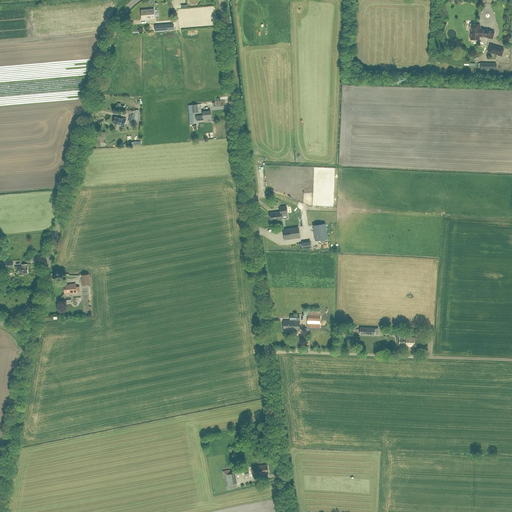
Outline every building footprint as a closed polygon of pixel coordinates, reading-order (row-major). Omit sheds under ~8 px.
[(154,18),(153,8),(141,9),(142,19),(154,18)] [(492,39),(494,32),(486,29),(479,29),(480,25),(474,24),(470,24),(470,28),(471,28),(470,39),(472,39),(472,40),(477,41),(477,39),(479,39),(479,36),(485,37),(492,39)] [(490,44),(487,52),(502,56),(504,49),(490,44)] [(192,113),(198,112),(197,104),(188,105),(189,109),(192,109),(192,113)] [(204,120),(204,119),(211,118),(210,110),(202,111),(203,115),(196,116),(196,121),(204,120)] [(126,119),(122,117),(122,119),(114,117),(113,123),(120,125),(119,126),(124,127),(126,119)] [(281,214),(287,214),(286,207),(279,207),(280,212),(269,213),(270,221),(282,220),(281,214)] [(314,228),(316,243),(328,242),(326,226),(314,228)] [(282,229),(284,240),(300,238),(299,227),(282,229)] [(21,264),(21,266),(16,266),(17,273),(19,273),(20,274),(19,275),(23,275),(23,274),(23,273),(28,273),(27,264),(21,264)] [(82,285),(90,284),(89,274),(81,275),(81,276),(82,279),(81,279),(82,285)] [(79,286),(76,287),(76,283),(69,284),(69,285),(64,285),(64,293),(72,292),(72,293),(80,292),(79,286)] [(308,315),(307,327),(319,328),(320,315),(308,315)] [(289,320),(283,320),(283,330),(299,330),(299,321),(296,320),(289,320)] [(360,327),(360,335),(374,335),(375,327),(360,327)] [(417,337),(413,337),(400,336),(399,345),(406,346),(405,346),(412,346),(416,347),(417,337)] [(269,473),(267,464),(261,465),(261,464),(251,466),(253,476),(269,473)] [(230,474),(224,475),(226,485),(236,483),(234,473),(230,474)]
